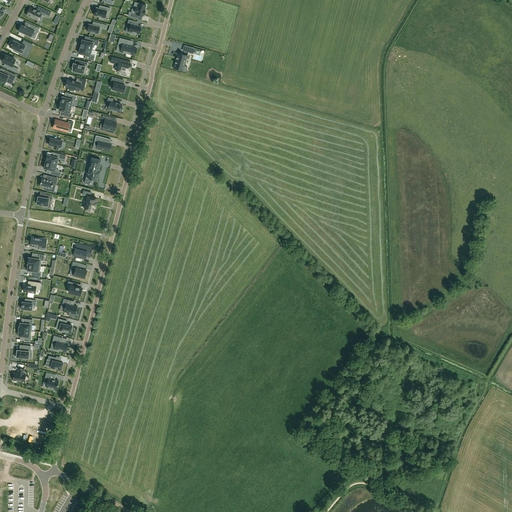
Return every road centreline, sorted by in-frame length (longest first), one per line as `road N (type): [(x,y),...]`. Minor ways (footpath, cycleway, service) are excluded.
road 1 (residential): [(68,407),(171,0)]
road 2 (residential): [(22,215),(0,387)]
road 3 (residential): [(85,0),(43,116)]
